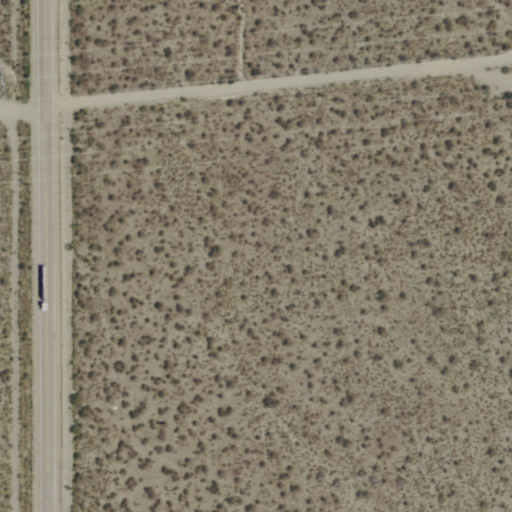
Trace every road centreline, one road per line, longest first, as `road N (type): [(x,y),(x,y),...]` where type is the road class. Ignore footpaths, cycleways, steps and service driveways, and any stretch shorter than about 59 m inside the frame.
road 1 (residential): [(0,120),(511,66)]
road 2 (tertiary): [(49,511),(44,0)]
